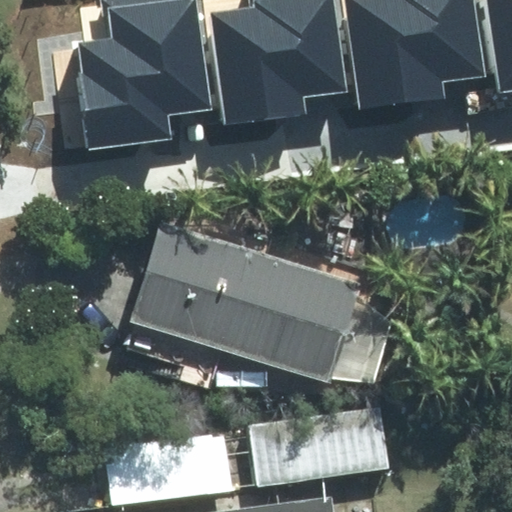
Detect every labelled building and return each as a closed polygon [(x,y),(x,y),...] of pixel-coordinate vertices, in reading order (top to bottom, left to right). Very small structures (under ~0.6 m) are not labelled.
[(165,31),(179,146),(323,130),(310,14),(165,31)] [(450,150),(511,142),(511,56),(441,64),(450,150)] [(346,282),(145,220),(115,320),(315,381),(346,282)] [(373,409),(242,426),(249,485),(382,468),(373,409)] [(106,503),(223,490),(216,437),(99,451),(106,503)] [(327,511),(325,497),(207,511),(327,511)]
